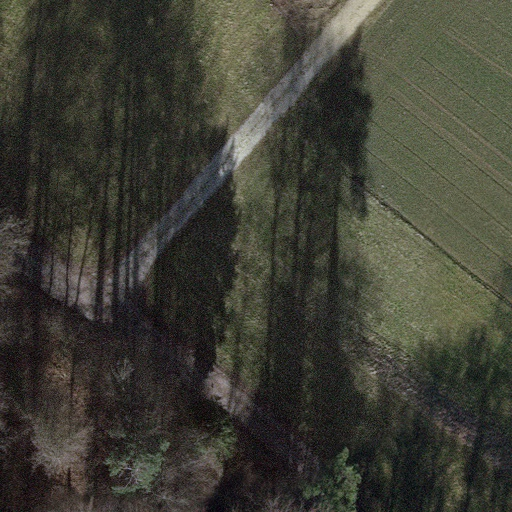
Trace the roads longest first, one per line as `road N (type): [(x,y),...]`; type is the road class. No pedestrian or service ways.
road 1 (track): [(106,300),(369,0)]
road 2 (track): [(106,300),(264,408),(347,511)]
road 3 (track): [(0,227),(106,300)]
